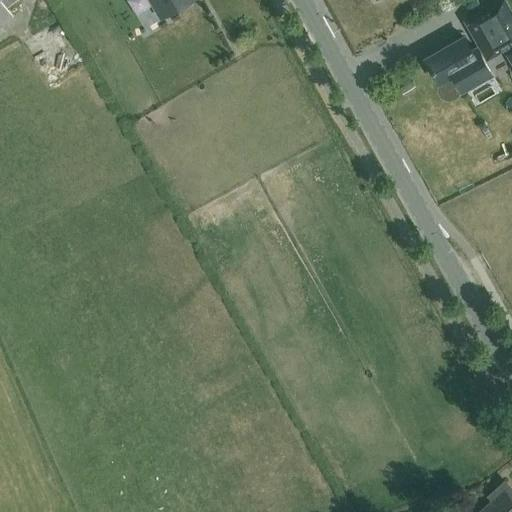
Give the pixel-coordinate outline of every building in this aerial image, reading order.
[(0,0),(0,23),(14,14),(8,5),(15,0),(0,0)] [(152,0),(156,5),(164,0),(171,0),(176,8),(190,0),(152,0)] [(455,0),(461,12),(483,2),(481,0),(455,0)] [(485,57),(511,41),(511,12),(505,0),(502,0),(465,21),(485,57)] [(28,35),(18,41),(25,53),(35,48),(28,35)] [(427,58),(440,81),(453,74),(462,90),(492,74),(478,48),(474,51),(466,37),(427,58)] [(489,494),(488,495),(494,501),(481,511),(511,511),(511,489),(506,483),(491,496),(489,494)]
